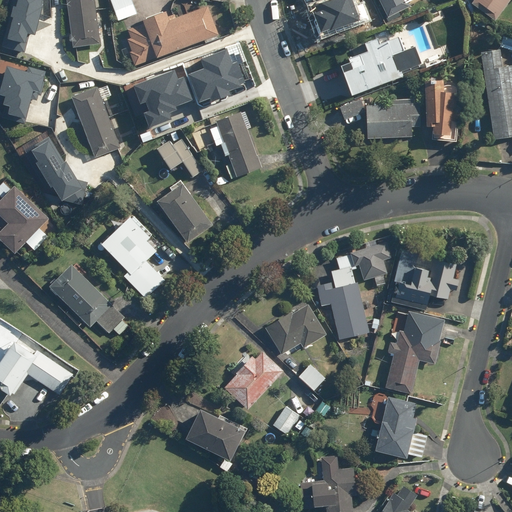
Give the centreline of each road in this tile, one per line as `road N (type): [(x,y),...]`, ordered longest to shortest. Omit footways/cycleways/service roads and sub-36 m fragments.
road 1 (residential): [(120,404),(214,291),(265,250),(335,215)]
road 2 (residential): [(511,218),(467,415),(475,458)]
road 3 (residential): [(335,215),(258,0)]
road 4 (residential): [(335,215),(446,192),(511,195)]
road 5 (residential): [(120,404),(124,417),(96,465),(71,460),(57,435)]
